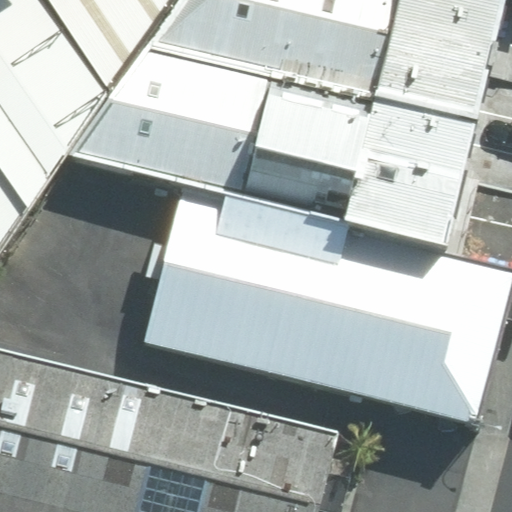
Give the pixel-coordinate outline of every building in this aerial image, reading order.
[(105,93),(41,0),(0,0),(0,225),(32,206),(105,93)] [(41,0),(105,93),(164,0),(41,0)] [(470,133),(503,3),(491,0),(177,0),(143,52),(470,133)] [(439,259),(470,133),(143,52),(68,168),(439,259)] [(511,278),(185,198),(146,354),(472,435),(511,278)] [(316,511),(334,441),(0,358),(0,511),(316,511)]
